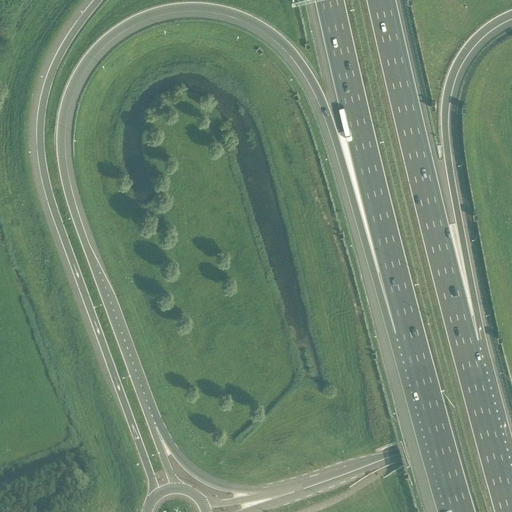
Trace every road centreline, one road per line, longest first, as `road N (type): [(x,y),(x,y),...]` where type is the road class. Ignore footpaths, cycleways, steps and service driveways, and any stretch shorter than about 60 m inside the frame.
road 1 (motorway): [(152,428),(81,232),(61,148),(64,108),(82,66),(113,33),(142,18),(173,9),(225,12),(288,50),(319,99),(409,329)]
road 2 (motorway): [(100,0),(47,85),(41,162),(154,497)]
road 3 (motorway): [(463,343),(447,96),(472,44),(511,15)]
road 4 (motorway): [(463,343),(381,0)]
road 5 (motorway): [(328,0),(409,329)]
road 6 (secondary): [(293,491),(511,415)]
road 7 (motorway): [(409,329),(459,511)]
road 8 (motorway): [(509,511),(463,343)]
road 9 (motorway): [(260,497),(206,480),(152,428)]
